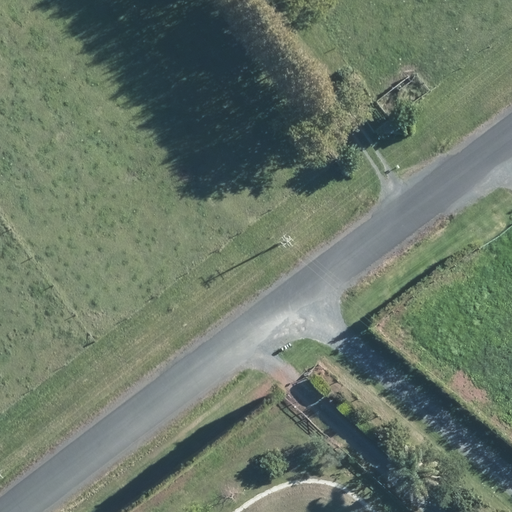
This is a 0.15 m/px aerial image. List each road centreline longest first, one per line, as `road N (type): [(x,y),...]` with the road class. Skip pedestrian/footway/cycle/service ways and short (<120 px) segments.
road 1 (residential): [(8,511),(511,133)]
road 2 (unknown): [(290,299),(511,484)]
road 3 (unknown): [(252,328),(452,511)]
